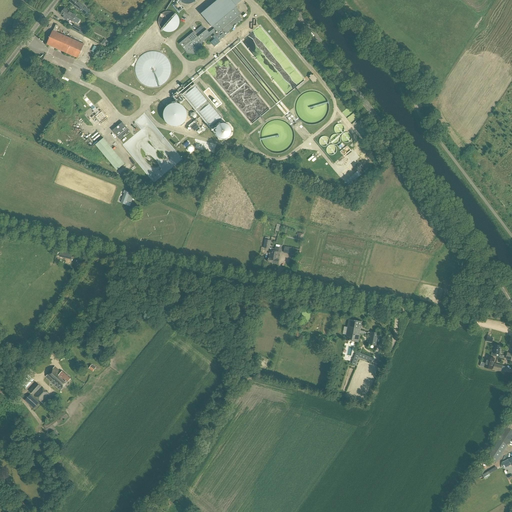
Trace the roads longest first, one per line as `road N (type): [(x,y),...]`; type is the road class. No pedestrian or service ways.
road 1 (secondary): [(511,308),(287,0)]
road 2 (track): [(511,331),(228,275)]
road 3 (track): [(228,275),(0,223)]
road 4 (unknown): [(106,77),(150,96),(180,77),(185,62),(167,41),(143,46),(120,64)]
road 5 (unclassified): [(417,111),(403,68),(363,41),(332,0)]
